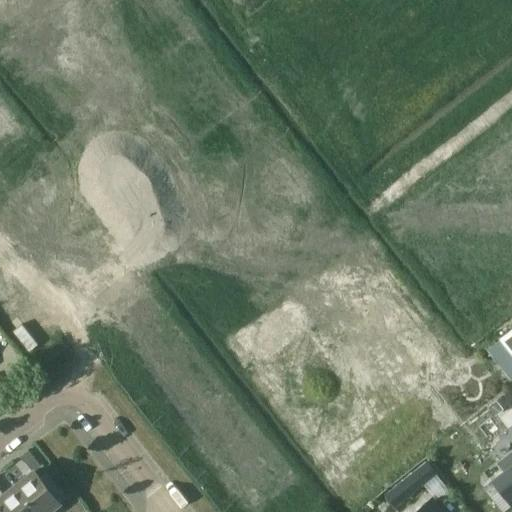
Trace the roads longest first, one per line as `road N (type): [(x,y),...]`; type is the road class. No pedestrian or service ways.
road 1 (residential): [(341,259),(145,0)]
road 2 (residential): [(110,441),(341,259)]
road 3 (residential): [(341,259),(511,126)]
